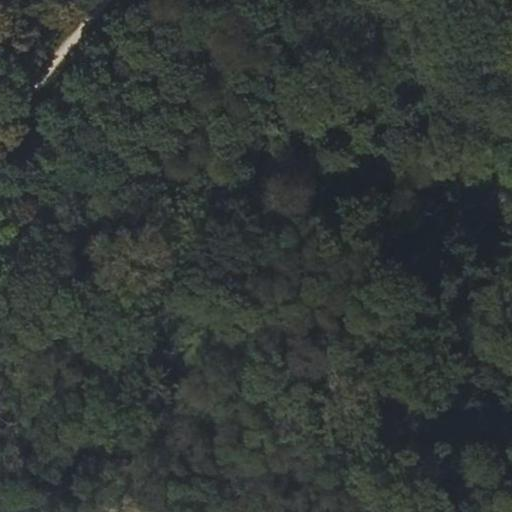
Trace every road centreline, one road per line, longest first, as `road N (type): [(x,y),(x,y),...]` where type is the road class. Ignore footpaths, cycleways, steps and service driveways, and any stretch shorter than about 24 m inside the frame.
road 1 (track): [(511,108),(318,140),(154,192),(0,179)]
road 2 (track): [(0,133),(110,0)]
